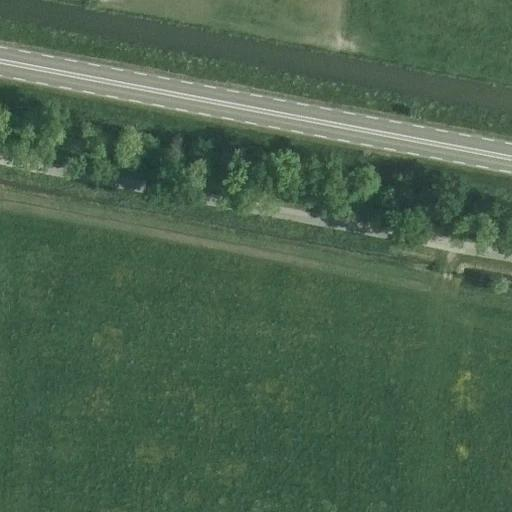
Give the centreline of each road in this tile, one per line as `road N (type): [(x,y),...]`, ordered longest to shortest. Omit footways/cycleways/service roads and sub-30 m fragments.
road 1 (unclassified): [(511,258),(0,159)]
road 2 (primary): [(511,157),(0,60)]
